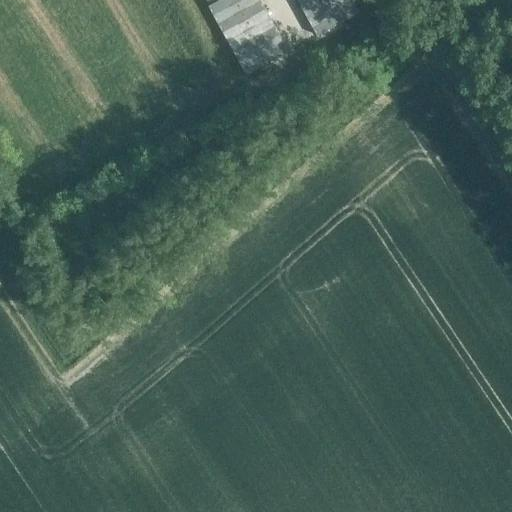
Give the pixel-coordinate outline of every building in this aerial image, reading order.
[(259,0),(217,0),(207,6),(221,31),(264,8),(259,0)] [(296,0),(302,9),(318,0),(296,0)] [(351,0),(318,0),(302,9),(316,35),(358,12),(351,0)] [(264,8),(221,31),(235,57),(278,33),(264,8)] [(278,33),(235,57),(245,74),(287,50),(278,33)]
